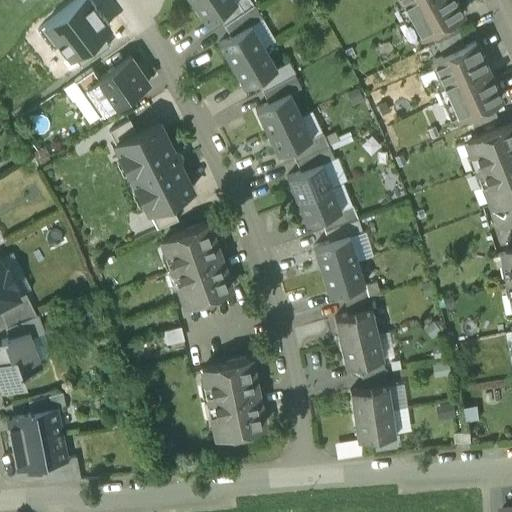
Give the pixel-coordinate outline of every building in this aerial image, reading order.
[(69,58),(73,55),(102,35),(109,29),(88,0),(78,0),(45,24),(69,58)] [(237,2),(235,0),(194,0),(191,2),(206,23),(217,15),(237,2)] [(239,0),(237,2),(217,15),(224,25),(253,5),(249,0),(239,0)] [(462,13),(454,0),(401,0),(421,36),(452,19),(462,13)] [(253,5),(224,25),(230,36),(251,24),(251,25),(262,18),(253,5)] [(452,19),(430,30),(436,43),(458,32),(452,19)] [(230,36),(218,43),(231,65),(264,46),(251,25),(251,24),(230,36)] [(458,32),(436,43),(442,55),(464,45),(458,32)] [(73,55),(81,66),(109,46),(102,35),(73,55)] [(500,98),(474,40),(464,45),(442,55),(432,59),(458,117),(467,113),(490,103),(500,98)] [(264,46),(231,65),(244,87),(256,80),(276,68),(264,46)] [(99,78),(81,90),(99,116),(148,82),(130,56),(99,78)] [(276,68),(256,80),(262,91),(294,74),(288,62),(276,68)] [(92,68),(74,80),(81,90),(99,78),(92,68)] [(294,74),(262,91),(267,102),(289,92),(300,87),(294,74)] [(267,102),(255,108),(266,131),(300,115),(289,92),(267,102)] [(490,103),(467,113),(473,125),(496,115),(490,103)] [(300,115),(266,131),(277,154),(289,148),(311,137),(300,115)] [(129,118),(108,130),(115,143),(136,132),(129,118)] [(171,150),(157,122),(136,132),(115,143),(120,153),(124,155),(129,165),(128,169),(135,185),(139,186),(145,197),(144,201),(149,211),(169,201),(191,189),(177,161),(179,161),(179,160),(180,156),(178,151),(173,149),(171,150)] [(511,124),(511,123),(466,140),(491,204),(511,195),(511,124)] [(311,137),(289,148),(295,159),(328,145),(322,132),(311,137)] [(328,145),(295,159),(300,170),(322,162),(334,158),(328,145)] [(300,170),(287,176),(296,199),(331,185),(322,162),(300,170)] [(331,185),(296,199),(305,223),(319,218),(340,209),(331,185)] [(178,219),(169,201),(149,211),(157,228),(178,219)] [(340,209),(319,218),(324,229),(328,228),(357,217),(352,205),(340,209)] [(357,217),(328,228),(324,229),(328,241),(361,229),(357,217)] [(207,223),(162,240),(185,304),(230,287),(207,223)] [(328,241),(313,245),(320,270),(357,259),(349,234),(328,241)] [(357,259),(320,270),(328,294),(342,290),(364,283),(357,259)] [(0,304),(18,296),(17,295),(12,284),(15,282),(7,266),(4,268),(0,260),(0,304)] [(376,281),(342,290),(345,302),(368,296),(379,292),(376,281)] [(35,314),(24,291),(17,295),(18,296),(0,304),(0,312),(6,324),(35,314)] [(368,296),(345,302),(347,314),(371,309),(368,296)] [(347,314),(334,317),(340,342),(377,333),(371,309),(347,314)] [(35,314),(6,324),(10,336),(26,330),(28,336),(42,331),(35,314)] [(10,336),(0,339),(2,343),(0,343),(0,384),(2,389),(23,381),(19,372),(39,365),(28,336),(26,330),(10,336)] [(377,333),(340,342),(346,367),(359,364),(382,358),(377,333)] [(249,358),(202,368),(216,434),(263,425),(249,358)] [(382,358),(359,364),(361,376),(385,371),(382,358)] [(385,371),(361,376),(363,388),(387,384),(385,371)] [(363,388),(350,390),(354,415),(391,410),(387,384),(363,388)] [(61,390),(27,398),(30,410),(55,405),(55,406),(64,404),(61,390)] [(30,410),(27,411),(28,414),(21,415),(21,413),(11,415),(12,422),(9,424),(9,427),(11,440),(60,431),(55,406),(55,405),(30,410)] [(391,410),(354,415),(357,440),(371,438),(395,435),(391,410)] [(60,431),(11,440),(14,453),(14,455),(16,456),(17,457),(19,457),(21,464),(30,462),(30,460),(37,459),(37,462),(40,461),(65,456),(65,455),(60,431)] [(470,432),(454,433),(455,443),(470,442),(470,432)] [(395,435),(371,438),(373,451),(397,448),(395,435)] [(75,453),(65,455),(65,456),(40,461),(43,479),(79,476),(76,460),(75,453)]
